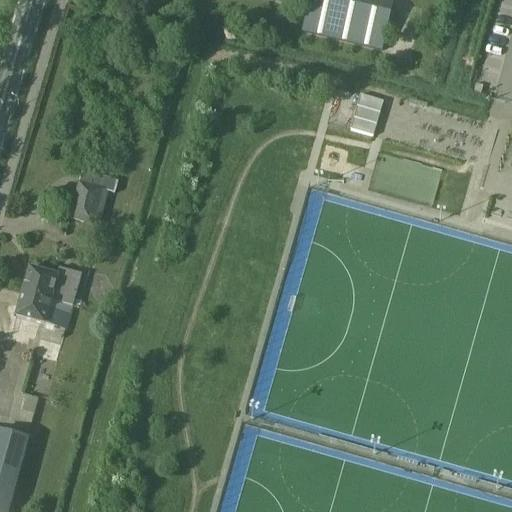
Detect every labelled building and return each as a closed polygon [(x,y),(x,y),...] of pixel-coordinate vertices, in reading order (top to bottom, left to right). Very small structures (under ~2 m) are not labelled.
[(393,4),(375,0),(310,0),(302,33),(381,52),(393,4)] [(373,138),(383,104),(360,97),(350,132),(373,138)] [(93,228),(96,215),(102,217),(108,195),(79,187),(70,221),(93,228)] [(22,295),(74,310),(75,309),(73,309),(82,278),(59,271),(56,279),(29,271),(22,295)] [(68,333),(74,310),(22,295),(15,319),(43,327),(44,327),(68,333)] [(36,358),(60,365),(65,346),(41,340),(36,358)] [(0,435),(0,511),(8,511),(28,444),(0,435)]
